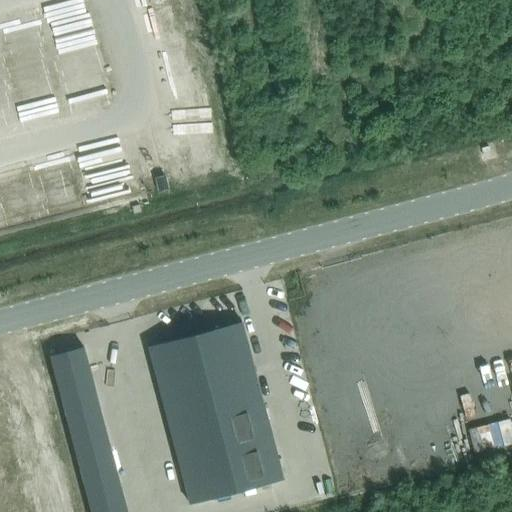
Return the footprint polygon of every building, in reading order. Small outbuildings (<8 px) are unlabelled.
[(171,239),(192,236),(190,227),(169,229),(171,239)] [(134,252),(160,244),(157,233),(131,241),(134,252)] [(271,324),(276,354),(300,350),(295,320),(271,324)] [(240,322),(147,347),(188,502),(281,478),(240,322)] [(83,346),(50,355),(89,504),(122,496),(83,346)]
